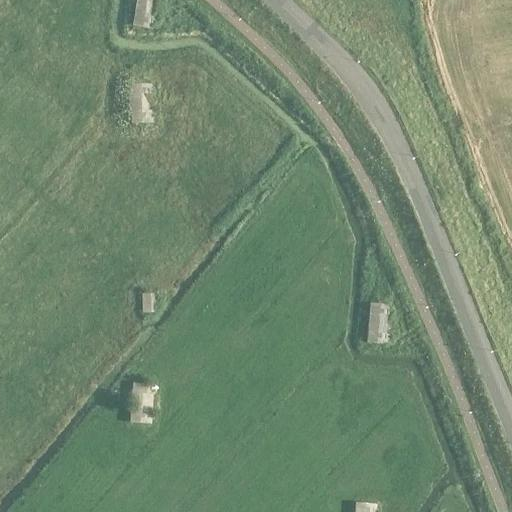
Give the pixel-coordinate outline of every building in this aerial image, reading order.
[(154,29),(155,24),(161,25),(162,20),(155,20),(157,0),(162,0),(164,0),(163,0),(136,0),(133,27),(154,29)] [(152,123),(152,118),(158,118),(158,114),(152,114),(152,93),(158,93),(158,89),(152,89),(152,83),(131,84),(131,124),(152,123)] [(161,300),(155,300),(155,293),(142,294),(143,313),(155,312),(155,305),(161,305),(161,300)] [(387,345),(388,340),(394,341),(394,336),(388,335),(390,315),(396,316),(397,311),(391,311),(391,305),(371,303),(366,343),(387,345)] [(151,424),(151,419),(157,419),(158,414),(152,414),(153,394),(159,394),(159,389),(153,389),(154,384),(133,383),(130,422),(151,424)] [(382,511),(382,509),(376,509),(376,504),(356,503),(354,511),(382,511)]
